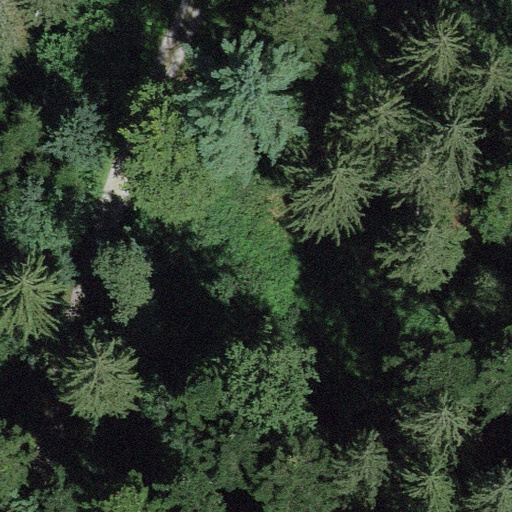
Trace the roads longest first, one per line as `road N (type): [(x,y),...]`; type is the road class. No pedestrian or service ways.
road 1 (track): [(30,511),(112,200),(153,96)]
road 2 (track): [(153,96),(316,0)]
